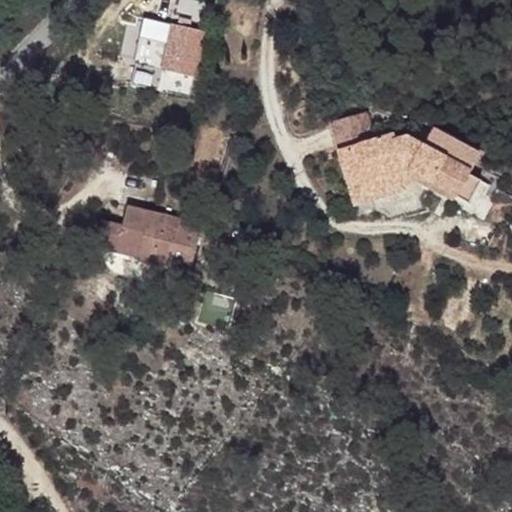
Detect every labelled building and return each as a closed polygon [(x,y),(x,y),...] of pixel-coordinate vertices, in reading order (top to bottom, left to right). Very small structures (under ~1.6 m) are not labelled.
[(165,56),(163,70),(197,78),(207,31),(149,19),(143,52),(165,56)] [(355,203),(380,196),(374,176),(404,169),(420,176),(457,195),(472,170),(409,136),(397,140),(395,135),(339,149),(355,203)] [(409,188),(420,176),(404,169),(374,176),(380,196),(409,188)] [(139,216),(141,211),(132,209),(127,230),(136,232),(139,216)] [(146,263),(197,274),(206,232),(187,228),(188,222),(153,214),(151,219),(139,216),(136,232),(127,230),(107,226),(101,249),(146,258),(146,263)]
